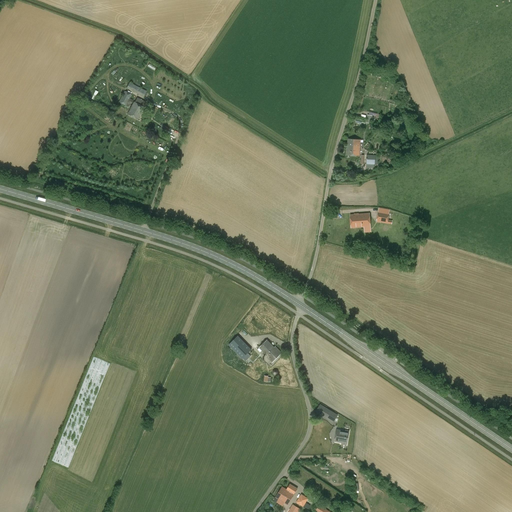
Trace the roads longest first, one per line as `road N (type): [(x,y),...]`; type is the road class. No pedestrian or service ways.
road 1 (primary): [(300,305),(198,249),(0,189)]
road 2 (unclassified): [(300,305),(375,0)]
road 3 (primary): [(511,449),(300,305)]
road 4 (unclassified): [(255,511),(309,431),(291,344),(300,305)]
